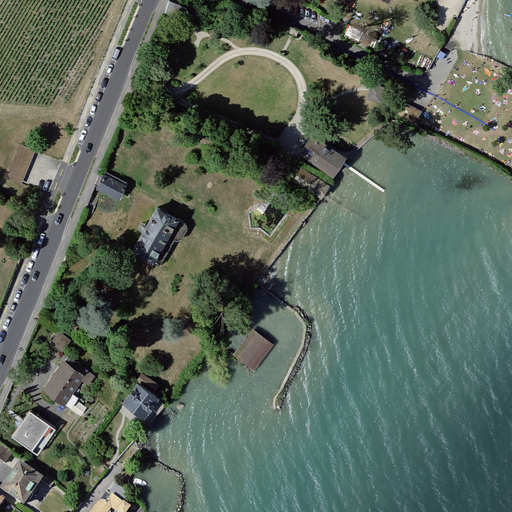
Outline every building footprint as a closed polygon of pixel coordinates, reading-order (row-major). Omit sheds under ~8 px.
[(372,81),(369,98),(382,100),(385,83),(372,81)] [(398,111),(416,121),(423,109),(405,99),(398,111)] [(347,157),(312,134),(298,156),(333,179),(347,157)] [(294,179),(324,196),(332,181),(302,165),(294,179)] [(128,183),(104,173),(97,191),(121,200),(128,183)] [(181,221),(158,207),(132,252),(156,265),(181,221)] [(60,329),(53,340),(63,348),(71,337),(60,329)] [(253,332),(236,352),(257,368),(274,347),(253,332)] [(91,372),(64,355),(46,385),(73,402),(91,372)] [(158,392),(134,377),(119,399),(143,415),(158,392)] [(53,427),(28,409),(12,432),(37,449),(53,427)] [(42,479),(14,460),(0,481),(0,492),(23,507),(42,479)] [(113,489),(123,499),(130,492),(119,482),(113,489)] [(99,499),(90,511),(107,511),(111,507),(99,499)]
